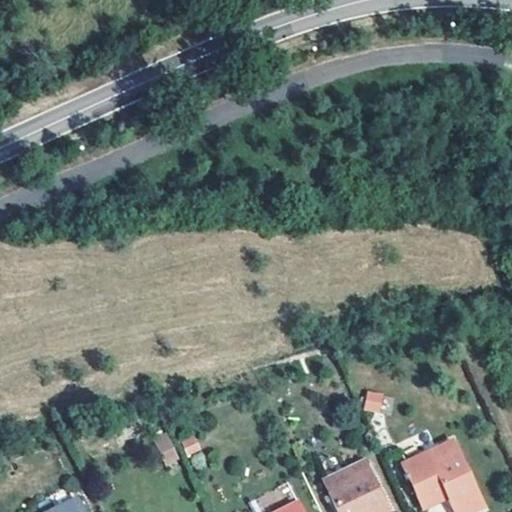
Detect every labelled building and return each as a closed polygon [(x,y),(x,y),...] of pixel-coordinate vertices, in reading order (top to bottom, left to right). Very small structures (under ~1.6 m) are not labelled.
[(382,396),(365,393),(362,411),(379,414),(382,396)] [(165,466),(177,460),(164,435),(152,441),(165,466)] [(186,457),(199,451),(192,438),(179,444),(186,457)] [(401,463),(420,504),(448,491),(452,498),(458,511),(467,511),(484,504),(451,438),(401,463)] [(385,511),(361,465),(322,483),(337,511),(385,511)] [(424,511),(452,498),(448,491),(420,504),(424,511)] [(81,511),(75,499),(47,511),(81,511)] [(276,511),(303,511),(298,501),(276,511)]
